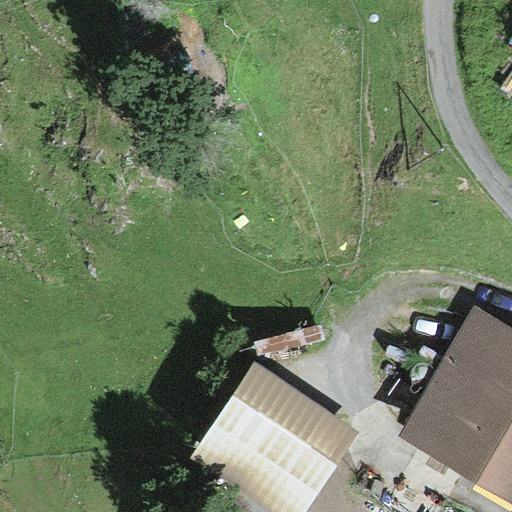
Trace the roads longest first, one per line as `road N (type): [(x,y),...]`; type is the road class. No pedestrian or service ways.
road 1 (track): [(433,0),(456,129),(511,205)]
road 2 (track): [(342,349),(360,314),(398,287),(442,287),(511,312)]
